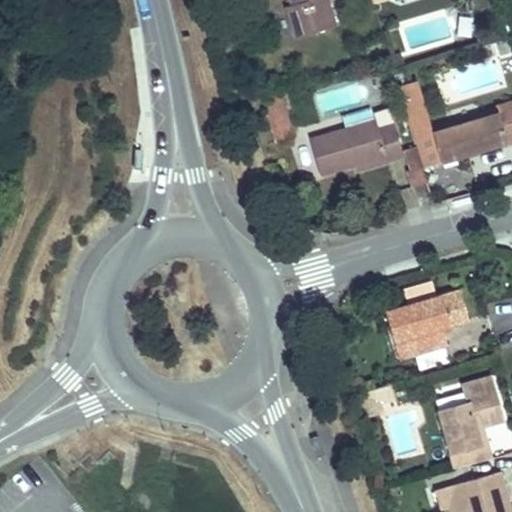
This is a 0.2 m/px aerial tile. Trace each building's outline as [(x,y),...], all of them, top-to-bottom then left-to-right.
[(290,0),(293,7),(288,9),(298,40),(337,28),(328,0),(290,0)] [(295,137),(280,89),(263,95),(278,143),(295,137)] [(501,114),(435,134),(444,162),(511,141),(511,103),(500,107),(501,114)] [(323,177),(354,167),(388,157),(390,162),(406,157),(396,123),(380,128),(378,119),(311,139),(323,177)] [(388,157),(354,167),(356,172),(390,162),(388,157)] [(409,305),(385,312),(399,360),(447,346),(442,330),(467,322),(457,291),(434,297),(429,283),(405,290),(409,305)] [(458,383),(462,395),(492,387),(489,375),(458,383)] [(437,412),(453,469),(490,459),(481,428),(502,422),(492,387),(462,395),(464,404),(437,412)] [(500,472),(435,491),(440,511),(509,511),(508,506),(506,507),(500,489),(504,488),(500,472)]
